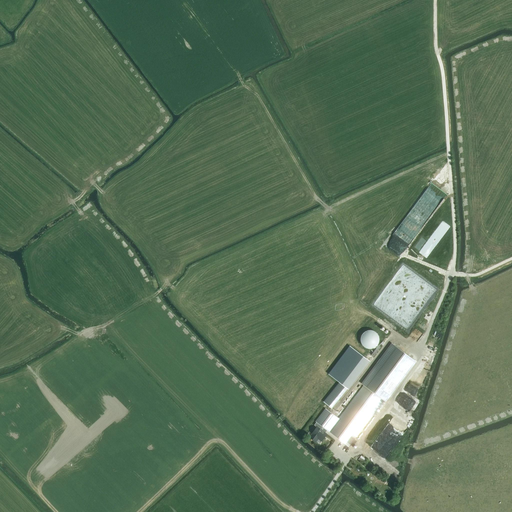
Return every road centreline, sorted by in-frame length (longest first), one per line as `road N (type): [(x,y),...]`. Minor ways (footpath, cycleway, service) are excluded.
road 1 (track): [(419,364),(454,256),(436,0)]
road 2 (track): [(386,241),(404,255),(468,275),(511,258)]
